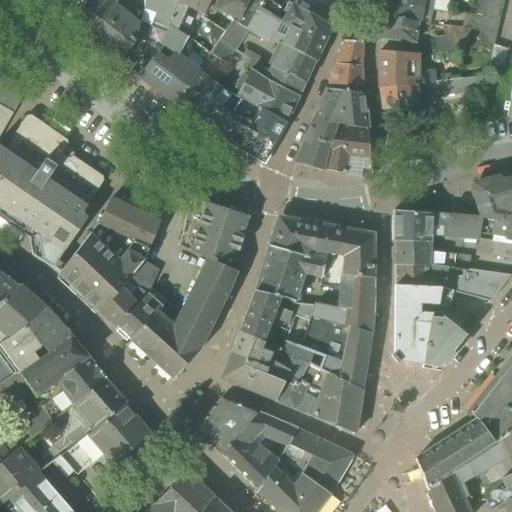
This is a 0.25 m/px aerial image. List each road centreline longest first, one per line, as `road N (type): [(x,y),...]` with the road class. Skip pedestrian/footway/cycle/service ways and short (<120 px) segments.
road 1 (residential): [(40,45),(149,133),(207,169),(239,178)]
road 2 (residential): [(511,312),(388,460)]
